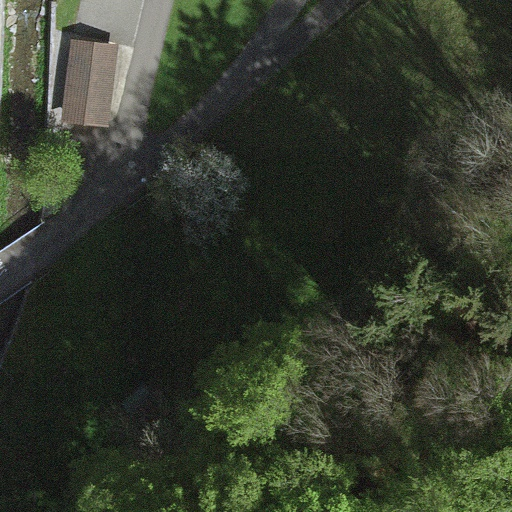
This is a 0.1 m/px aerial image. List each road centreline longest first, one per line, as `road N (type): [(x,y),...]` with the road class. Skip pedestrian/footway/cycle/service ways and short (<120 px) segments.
road 1 (residential): [(127,176),(245,73),(296,0)]
road 2 (residential): [(152,0),(127,176)]
road 3 (residential): [(0,266),(127,176)]
